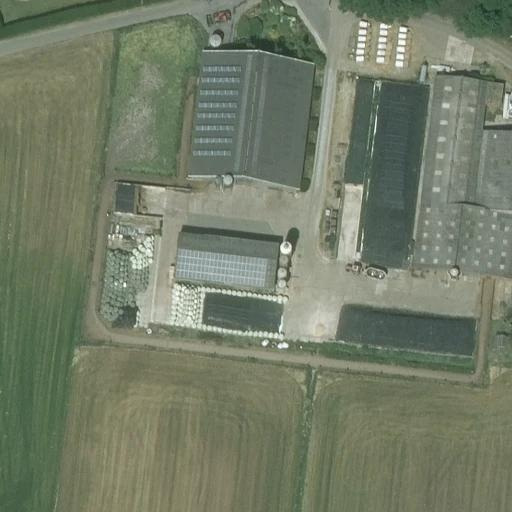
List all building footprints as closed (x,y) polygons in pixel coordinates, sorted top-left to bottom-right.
[(308,65),(204,53),(191,176),(294,188),(308,65)] [(414,241),(412,262),(511,271),(511,267),(511,210),(478,207),(488,110),(500,112),(493,200),(511,201),(511,89),(501,80),(433,74),(431,92),(342,82),(322,258),(356,262),(359,235),(414,241)] [(126,187),(124,219),(179,221),(180,189),(126,187)] [(193,247),(190,291),(292,299),(295,254),(193,247)] [(480,354),(481,327),(454,326),(453,353),(480,354)]
